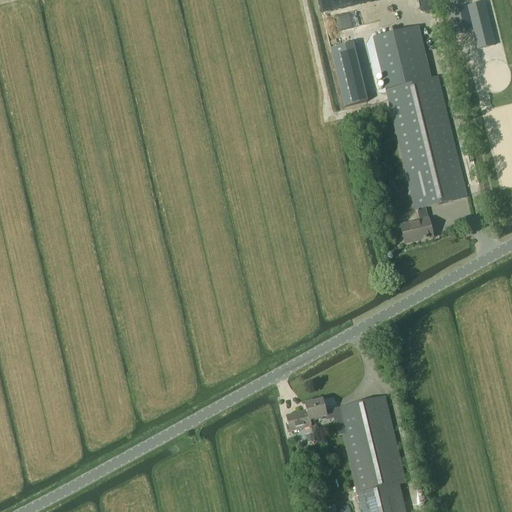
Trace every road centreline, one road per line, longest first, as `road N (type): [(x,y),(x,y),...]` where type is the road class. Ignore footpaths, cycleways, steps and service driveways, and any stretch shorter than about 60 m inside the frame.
road 1 (tertiary): [(16,511),(511,246)]
road 2 (track): [(477,227),(431,15),(358,33),(373,106),(331,117),(303,0)]
road 3 (track): [(415,511),(387,391),(375,386),(359,326)]
